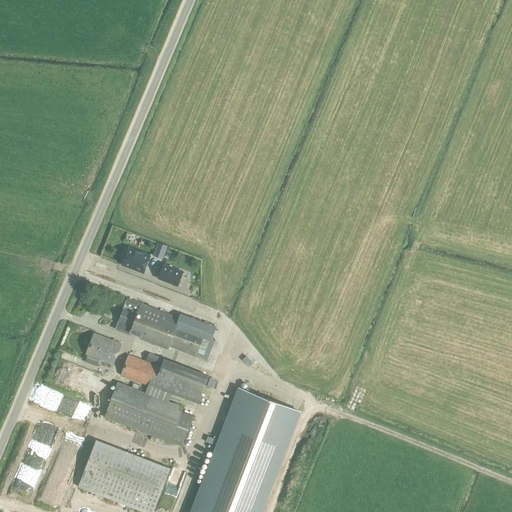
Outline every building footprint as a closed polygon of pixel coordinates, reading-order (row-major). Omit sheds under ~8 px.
[(166,246),(157,243),(152,255),(162,259),(166,246)] [(122,264),(144,273),(150,256),(128,248),(122,264)] [(183,272),(164,265),(159,278),(177,285),(183,272)] [(127,299),(115,329),(116,329),(130,335),(132,331),(190,354),(201,359),(210,338),(177,326),(179,320),(127,299)] [(205,303),(202,307),(213,314),(215,309),(205,303)] [(98,338),(92,354),(116,363),(122,348),(98,338)] [(158,368),(127,356),(121,372),(197,400),(205,377),(161,360),(158,368)] [(211,377),(208,386),(213,387),(216,378),(211,377)] [(184,443),(194,417),(177,411),(179,405),(118,382),(104,418),(172,443),(173,439),(184,443)] [(256,511),(297,409),(239,387),(190,511),(256,511)] [(219,409),(216,417),(221,419),(224,411),(219,409)] [(37,425),(32,441),(29,451),(44,456),(47,446),(56,449),(58,443),(63,444),(66,434),(37,425)] [(141,511),(154,511),(171,470),(96,441),(78,487),(141,511)]
